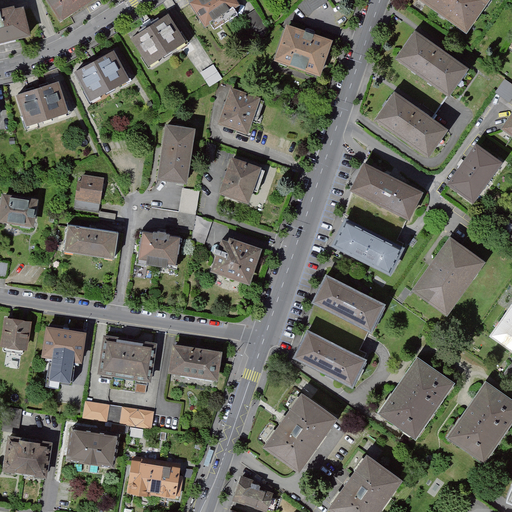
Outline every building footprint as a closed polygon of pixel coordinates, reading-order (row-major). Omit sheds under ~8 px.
[(92,0),(48,0),(62,20),(92,0)] [(240,5),(236,0),(197,0),(191,4),(206,27),(240,5)] [(330,2),(329,0),(305,0),(299,7),(310,17),(316,11),(330,2)] [(422,0),(468,32),(490,0),(422,0)] [(0,42),(32,35),(25,7),(16,9),(15,7),(0,10),(0,42)] [(272,30),(257,9),(243,19),(257,40),(272,30)] [(134,39),(150,64),(185,41),(168,16),(134,39)] [(334,42),(289,27),(278,61),(322,76),(334,42)] [(468,69),(416,35),(399,60),(451,95),(468,69)] [(129,80),(115,53),(78,74),(92,100),(129,80)] [(224,78),(215,64),(203,73),(212,86),(224,78)] [(68,112),(59,84),(19,97),(28,125),(68,112)] [(259,99),(233,90),(221,124),(248,133),(259,99)] [(446,130),(394,96),(377,121),(429,156),(446,130)] [(195,130),(168,126),(160,179),(187,183),(195,130)] [(216,148),(208,145),(205,161),(214,163),(216,148)] [(501,163),(477,146),(450,184),(474,201),(501,163)] [(261,168),(234,159),(222,193),(249,202),(261,168)] [(353,191),(409,217),(421,191),(365,166),(353,191)] [(104,178),(85,175),(84,182),(79,181),(75,208),(99,212),(104,178)] [(184,189),(180,213),(196,216),(200,192),(184,189)] [(353,191),(345,220),(403,249),(404,245),(398,241),(409,217),(353,191)] [(40,198),(6,193),(2,218),(36,223),(40,198)] [(193,231),(196,216),(180,213),(177,229),(193,231)] [(213,222),(196,216),(193,231),(192,241),(205,245),(213,222)] [(345,220),(331,248),(389,277),(403,249),(345,220)] [(118,235),(69,228),(66,251),(114,258),(118,235)] [(179,237),(144,232),(140,258),(175,263),(179,237)] [(267,247),(237,237),(236,241),(229,239),(219,269),(256,281),(267,247)] [(430,269),(415,290),(447,313),(483,263),(462,247),(451,240),(430,269)] [(10,263),(0,261),(0,277),(8,278),(10,263)] [(315,306),(369,334),(384,307),(330,279),(315,306)] [(369,334),(315,306),(308,325),(313,327),(310,330),(366,357),(366,355),(360,352),(369,334)] [(511,310),(493,337),(511,350),(511,310)] [(25,350),(30,323),(5,320),(1,346),(25,350)] [(86,335),(48,329),(43,358),(52,359),(48,385),(71,389),(75,363),(82,364),(86,335)] [(310,330),(297,356),(354,385),(367,358),(366,357),(310,330)] [(158,346),(107,339),(102,376),(113,378),(111,389),(148,394),(150,384),(152,384),(158,346)] [(222,355),(174,348),(170,375),(218,381),(221,365),(222,355)] [(417,356),(378,412),(416,438),(455,382),(417,356)] [(511,398),(486,380),(448,436),(486,461),(511,422),(511,398)] [(334,414),(301,390),(264,442),(297,466),(334,414)] [(111,406),(86,402),(83,419),(153,430),(155,415),(156,412),(111,406)] [(127,428),(113,426),(112,433),(126,434),(127,428)] [(121,438),(79,431),(75,458),(116,464),(121,438)] [(52,445),(13,439),(8,470),(47,476),(52,445)] [(369,452),(331,504),(341,511),(374,511),(401,475),(369,452)] [(128,493),(163,498),(167,468),(132,463),(128,493)] [(178,469),(167,468),(163,498),(180,500),(183,479),(176,478),(178,469)] [(254,479),(241,475),(233,499),(266,510),(271,493),(252,486),(254,479)]
